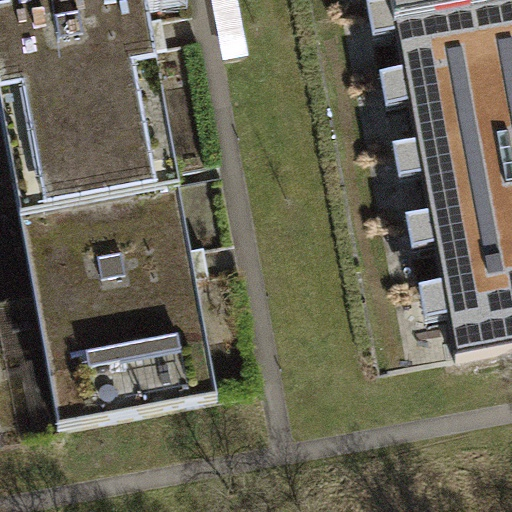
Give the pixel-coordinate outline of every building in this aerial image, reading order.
[(155,0),(0,0),(0,95),(28,249),(193,217),(199,216),(163,38),(155,0)] [(339,0),(342,15),(432,0),(339,0)] [(511,0),(432,0),(342,15),(355,86),(511,59),(511,0)] [(511,59),(355,86),(369,159),(511,134),(511,59)] [(511,134),(369,159),(383,231),(511,207),(511,134)] [(511,207),(383,231),(393,294),(511,274),(511,207)] [(193,217),(28,249),(61,437),(64,447),(228,414),(203,271),(193,217)] [(511,274),(393,294),(407,375),(458,365),(460,378),(511,368),(511,274)]
